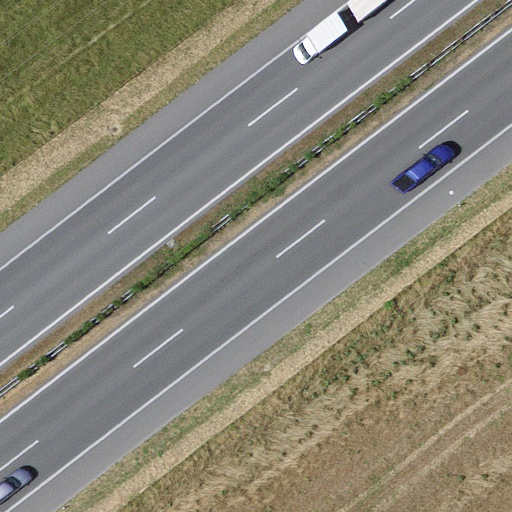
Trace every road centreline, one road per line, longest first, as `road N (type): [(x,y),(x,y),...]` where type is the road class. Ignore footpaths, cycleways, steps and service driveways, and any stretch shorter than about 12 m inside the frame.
road 1 (motorway): [(0,471),(511,78)]
road 2 (motorway): [(416,0),(0,318)]
